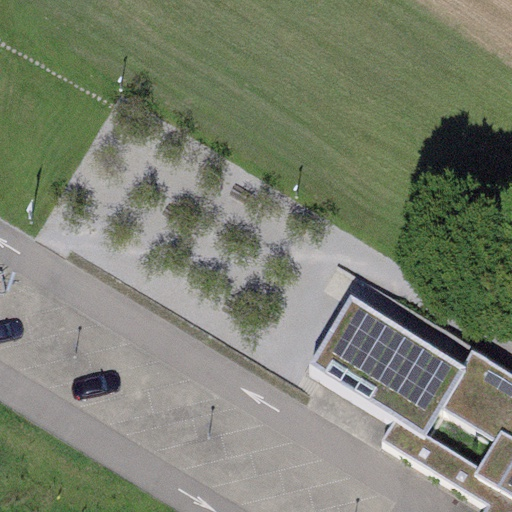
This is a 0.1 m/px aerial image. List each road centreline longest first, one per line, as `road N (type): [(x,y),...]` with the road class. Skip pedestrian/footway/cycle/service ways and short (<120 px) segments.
road 1 (track): [(136,177),(84,265),(285,383)]
road 2 (track): [(136,177),(337,296),(285,383)]
road 3 (track): [(113,216),(314,334)]
road 4 (track): [(337,296),(511,375)]
